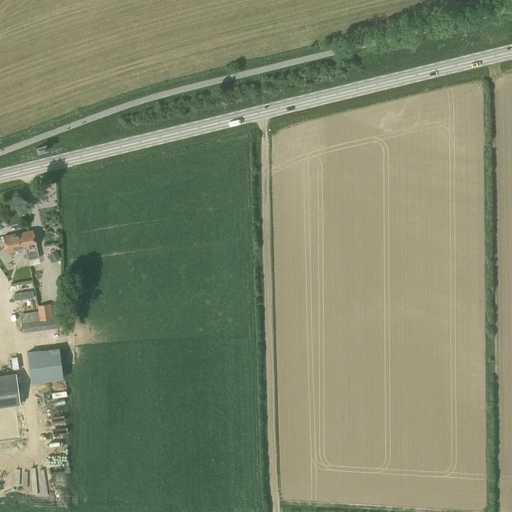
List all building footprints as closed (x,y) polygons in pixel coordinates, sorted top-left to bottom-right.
[(38,257),(36,251),(37,250),(33,229),(4,235),(7,252),(12,251),(13,255),(27,253),(28,259),(38,257)] [(52,261),(61,256),(57,251),(49,255),(52,261)] [(23,332),(53,328),(50,304),(38,305),(39,311),(21,313),(23,332)] [(32,385),(65,380),(62,346),(64,345),(64,331),(50,333),(51,347),(29,350),(32,385)] [(17,373),(0,373),(0,403),(17,403),(17,373)]
